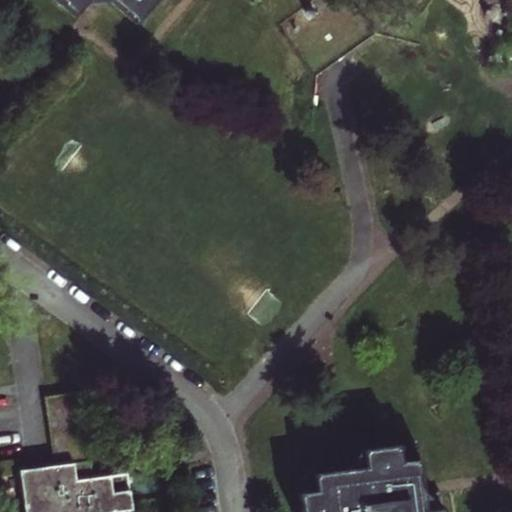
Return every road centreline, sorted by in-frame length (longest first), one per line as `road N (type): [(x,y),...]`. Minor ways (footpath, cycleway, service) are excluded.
road 1 (residential): [(219,423),(364,247),(361,193),(334,87)]
road 2 (residential): [(25,275),(219,423)]
road 3 (residential): [(25,275),(33,432)]
